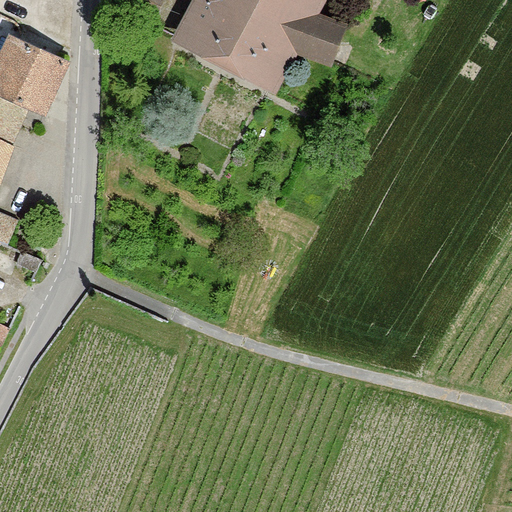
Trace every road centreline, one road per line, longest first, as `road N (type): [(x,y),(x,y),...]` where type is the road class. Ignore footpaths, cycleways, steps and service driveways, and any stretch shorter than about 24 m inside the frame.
road 1 (track): [(74,275),(272,350),(511,409)]
road 2 (tertiary): [(0,401),(74,275),(91,0)]
